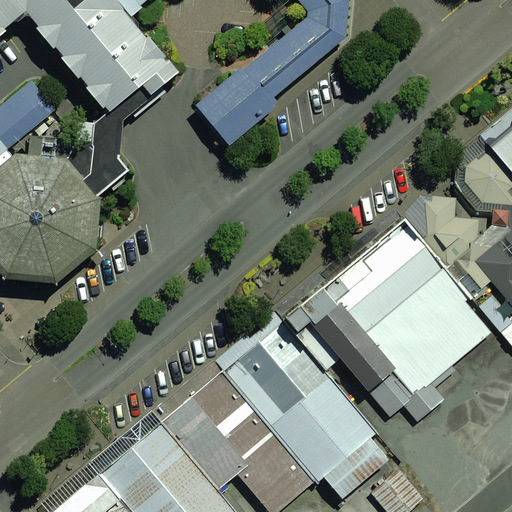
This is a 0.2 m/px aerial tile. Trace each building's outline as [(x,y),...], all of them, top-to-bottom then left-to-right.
[(0,0),(0,36),(7,31),(5,29),(26,10),(39,25),(36,28),(54,48),(56,46),(64,55),(61,58),(78,78),(81,77),(88,86),(86,88),(103,108),(106,107),(110,112),(143,85),(151,95),(179,72),(149,36),(146,38),(131,17),(143,7),(141,6),(147,0),(150,0),(151,0),(0,0)] [(308,17),(198,105),(230,144),(274,108),(272,105),(276,102),(272,97),(346,37),(349,0),(298,0),(308,11),(308,17)] [(31,75),(0,100),(0,156),(59,108),(31,75)] [(152,96),(151,95),(143,85),(110,112),(94,123),(78,122),(76,139),(30,136),(29,155),(67,159),(97,195),(128,170),(119,159),(123,120),(152,96)] [(511,128),(491,147),(511,171),(511,128)] [(511,171),(491,147),(466,166),(465,182),(482,202),(502,205),(502,210),(493,209),(492,226),(478,238),(479,219),(455,218),(457,198),(433,196),(406,218),(470,298),(492,281),(511,305),(511,171)] [(16,153),(0,166),(0,273),(4,278),(57,283),(96,250),(101,199),(97,195),(67,159),(29,155),(16,153)] [(470,298),(406,218),(322,287),(415,397),(431,384),(492,332),(466,301),(470,298)] [(298,332),(310,322),(390,417),(404,406),(415,397),(322,287),(286,318),(298,332)] [(480,307),(511,346),(511,321),(492,297),(480,307)] [(284,320),(222,371),(275,435),(314,482),(316,484),(325,477),(343,499),(389,460),(371,438),(377,433),(284,320)] [(162,425),(218,490),(238,474),(269,511),(278,511),(314,482),(222,371),(162,425)] [(404,406),(417,421),(444,399),(431,384),(415,397),(404,406)] [(507,462),(511,456),(511,423),(491,445),(507,462)] [(133,511),(236,511),(218,490),(162,425),(101,473),(133,511)] [(448,511),(451,511),(475,493),(468,484),(476,477),(440,432),(406,460),(448,511)] [(401,472),(374,494),(387,511),(408,511),(424,500),(401,472)] [(133,511),(101,473),(54,511),(133,511)]
